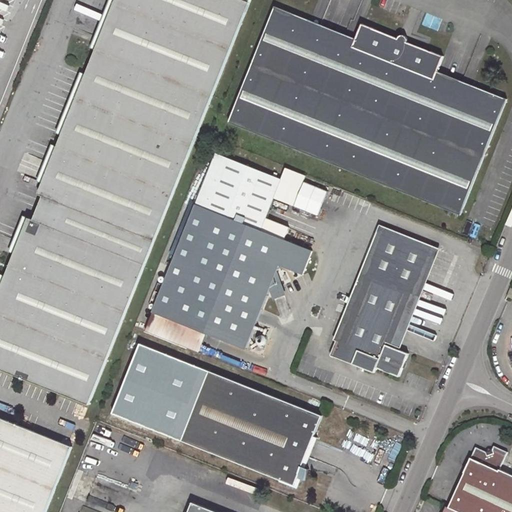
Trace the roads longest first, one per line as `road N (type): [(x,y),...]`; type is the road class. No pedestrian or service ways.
road 1 (unknown): [(311,286),(337,230),(357,212),(460,246),(466,269),(442,346),(461,364)]
road 2 (unknown): [(430,438),(272,374),(311,286)]
road 3 (unknown): [(311,286),(332,306),(326,362),(443,407)]
road 4 (unknown): [(75,0),(0,176)]
road 5 (unclassified): [(511,244),(454,380)]
road 6 (unclassified): [(454,380),(399,511)]
